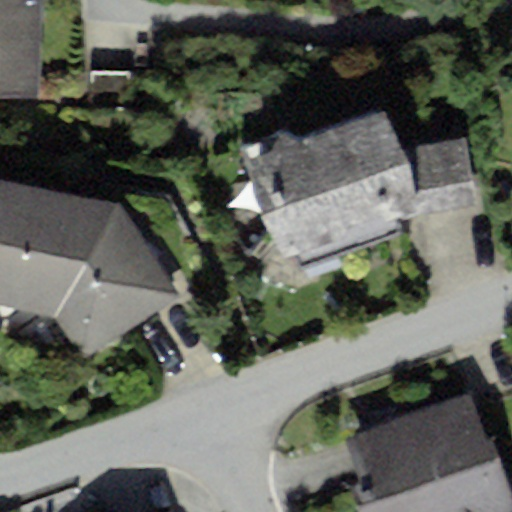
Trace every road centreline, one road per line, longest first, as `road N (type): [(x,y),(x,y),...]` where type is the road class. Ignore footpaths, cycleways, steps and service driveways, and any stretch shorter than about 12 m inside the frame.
road 1 (residential): [(112,12),(360,30),(488,0)]
road 2 (residential): [(226,402),(511,296)]
road 3 (residential): [(0,481),(226,402)]
